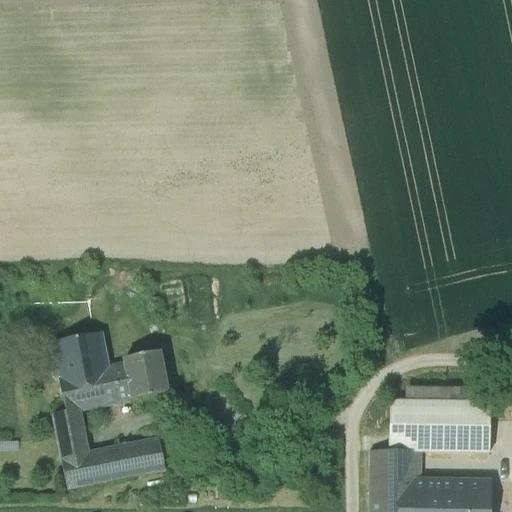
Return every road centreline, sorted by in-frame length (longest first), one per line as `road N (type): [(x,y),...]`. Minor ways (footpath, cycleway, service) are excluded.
road 1 (unclassified): [(511,367),(417,362),(370,384),(353,405),(346,440),(349,511)]
road 2 (unknown): [(346,440),(215,428)]
